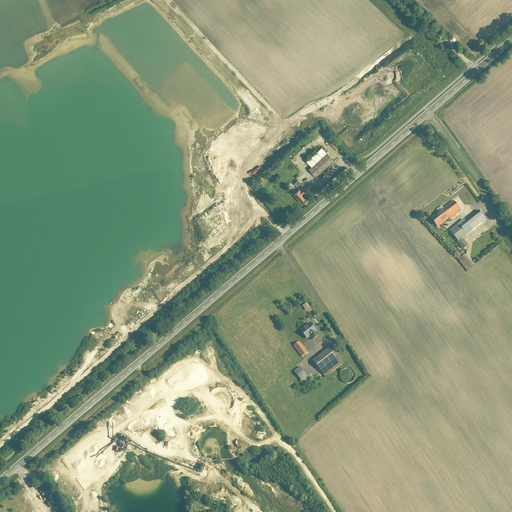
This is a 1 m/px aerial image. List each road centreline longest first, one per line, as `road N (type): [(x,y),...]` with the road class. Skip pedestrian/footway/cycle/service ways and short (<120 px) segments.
road 1 (tertiary): [(0,482),(428,113)]
road 2 (unclassified): [(511,240),(428,113)]
